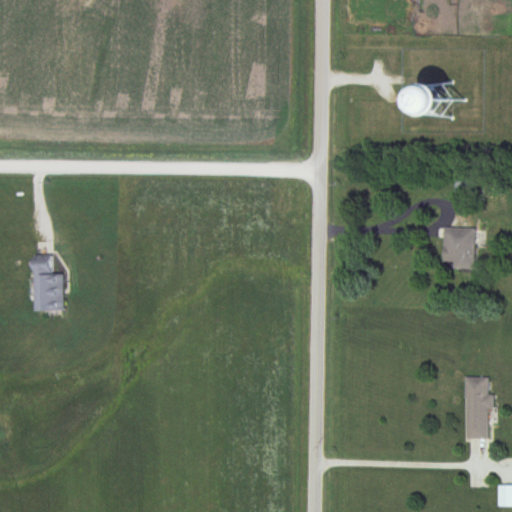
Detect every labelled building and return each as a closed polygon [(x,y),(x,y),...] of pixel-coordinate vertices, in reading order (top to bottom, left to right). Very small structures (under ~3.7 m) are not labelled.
[(456,204),(476,204),(476,181),(456,181),(456,204)] [(455,269),(477,270),(477,229),(445,229),(445,263),(455,263),(455,269)] [(65,274),(54,273),(54,256),(35,255),(35,312),(64,313),(65,274)] [(492,395),(492,378),(467,378),(467,440),(492,440),(492,410),(497,410),(497,395),(492,395)] [(501,506),(511,506),(511,485),(501,486),(501,506)]
